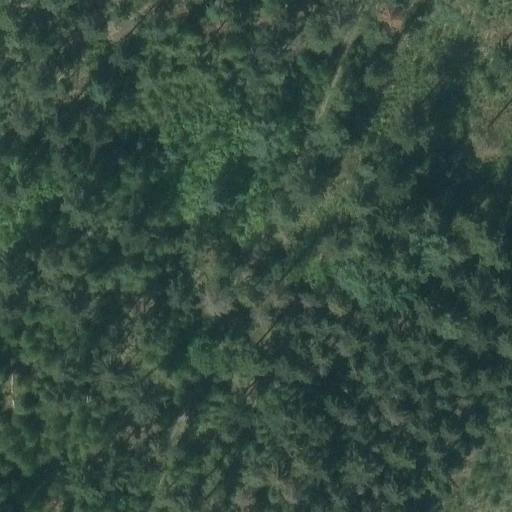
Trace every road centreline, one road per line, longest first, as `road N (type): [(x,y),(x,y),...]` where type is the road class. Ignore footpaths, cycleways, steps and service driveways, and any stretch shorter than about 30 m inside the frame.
road 1 (track): [(150,511),(257,259),(511,363)]
road 2 (track): [(257,259),(369,0)]
